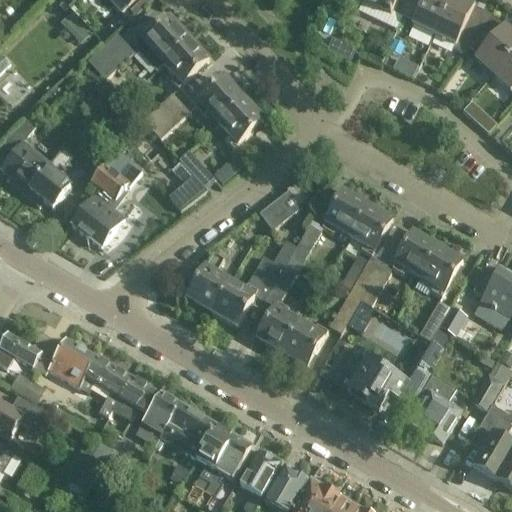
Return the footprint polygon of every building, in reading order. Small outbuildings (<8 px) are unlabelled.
[(105,0),(122,17),(139,0),(105,0)] [(146,0),(131,14),(135,18),(136,20),(157,0),(146,0)] [(359,0),(364,2),(363,6),(391,19),(387,28),(398,33),(404,20),(413,0),(359,0)] [(435,39),(453,0),(413,0),(404,20),(415,25),(413,29),(435,39)] [(465,57),(469,51),(470,51),(488,24),(491,19),(474,11),(475,10),(454,0),(453,0),(435,39),(455,49),(454,52),(465,57)] [(72,18),(61,28),(68,35),(78,24),(72,18)] [(494,80),(511,60),(511,35),(506,30),(505,31),(491,19),(488,24),(470,51),(478,60),(476,63),(494,80)] [(156,76),(162,70),(190,45),(171,23),(137,55),(156,76)] [(333,42),(327,54),(350,65),(356,53),(333,42)] [(190,45),(162,70),(174,82),(171,85),(179,94),(209,65),(190,45)] [(96,75),(106,85),(135,58),(126,48),(96,75)] [(1,58),(0,59),(0,76),(10,67),(1,58)] [(511,60),(494,80),(511,95),(511,94),(511,60)] [(217,130),(245,104),(225,83),(195,111),(204,120),(206,118),(217,130)] [(143,126),(147,130),(152,135),(181,108),(172,99),(143,126)] [(245,104),(217,130),(229,142),(226,145),(234,153),(264,125),(245,104)] [(470,107),(462,116),(468,121),(475,112),(470,107)] [(181,108),(152,135),(158,142),(161,145),(190,118),(181,108)] [(489,122),(480,131),(488,138),(497,129),(489,122)] [(27,126),(7,145),(18,154),(1,175),(11,183),(8,186),(39,211),(43,206),(53,214),(70,192),(59,183),(62,179),(55,174),(59,169),(63,172),(72,161),(63,155),(51,170),(23,148),(36,132),(27,126)] [(152,135),(148,139),(154,146),(158,142),(152,135)] [(112,179),(126,161),(116,154),(103,172),(112,179)] [(179,165),(180,166),(205,194),(206,195),(216,186),(189,156),(179,165)] [(101,254),(126,222),(115,214),(127,198),(124,196),(127,191),(130,193),(143,175),(126,161),(112,179),(103,172),(91,187),(100,194),(72,231),(101,254)] [(180,166),(171,175),(183,188),(171,199),(184,213),(205,194),(180,166)] [(297,187),(287,194),(289,196),(299,209),(309,202),(297,187)] [(277,205),(290,221),(302,212),(299,209),(289,196),(277,205)] [(350,244),(369,212),(345,197),(324,233),(334,239),(336,236),(350,244)] [(290,221),(277,205),(260,218),(273,235),(290,221)] [(369,212),(350,244),(364,252),(362,255),(372,261),(393,226),(369,212)] [(291,263),(289,266),(301,273),(322,237),(321,237),(310,230),(298,251),(297,253),(291,263)] [(419,285),(438,252),(414,238),(393,274),(403,280),(405,277),(419,285)] [(438,252),(419,285),(434,294),(432,297),(442,303),(463,267),(438,252)] [(233,286),(213,318),(237,332),(255,301),(265,307),(289,266),(291,263),(280,257),(274,268),(263,262),(245,293),(233,286)] [(213,318),(233,286),(217,277),(224,265),(214,259),(200,282),(190,277),(178,298),(213,318)] [(351,296),(348,301),(360,307),(361,306),(381,272),(370,265),(369,265),(351,296)] [(276,313),(258,344),(283,359),(291,345),(302,326),(287,318),(289,315),(279,309),(301,273),(289,266),(265,307),(266,308),(276,313)] [(511,276),(502,271),(497,280),(486,273),(473,295),(484,302),(479,309),(509,326),(511,322),(511,276)] [(381,272),(361,306),(362,306),(372,312),(392,278),(391,278),(381,272)] [(330,333),(341,339),(360,307),(348,301),(330,333)] [(420,341),(431,347),(431,346),(438,335),(450,313),(439,306),(420,341)] [(452,313),(442,330),(456,337),(465,320),(452,313)] [(291,345),(283,359),(307,373),(328,337),(318,331),(316,334),(302,326),(291,345)] [(438,335),(431,346),(444,353),(450,342),(438,335)] [(0,355),(33,374),(42,358),(9,339),(0,354),(0,355)] [(79,393),(96,362),(66,345),(48,376),(79,393)] [(342,373),(356,381),(347,396),(380,415),(390,398),(411,411),(430,379),(418,373),(409,388),(367,363),(369,359),(355,351),(342,373)] [(511,358),(506,355),(500,365),(511,372),(511,369),(511,358)] [(110,421),(112,416),(132,382),(96,362),(79,393),(79,394),(80,393),(89,398),(93,389),(110,399),(101,416),(110,421)] [(489,380),(472,409),(486,417),(511,375),(501,370),(494,383),(489,380)] [(23,401),(32,386),(19,378),(10,393),(23,401)] [(416,407),(422,411),(410,429),(442,449),(462,418),(448,409),(456,395),(432,380),(416,407)] [(131,427),(135,418),(139,413),(140,414),(151,394),(132,382),(112,416),(131,427)] [(32,386),(23,401),(36,409),(46,394),(32,386)] [(148,419),(142,429),(137,439),(156,450),(155,452),(156,453),(181,411),(151,394),(140,414),(148,419)] [(20,428),(29,433),(32,426),(40,431),(47,418),(18,401),(11,412),(0,405),(0,439),(10,445),(20,428)] [(511,422),(492,410),(470,449),(482,456),(473,471),(498,486),(511,462),(511,448),(505,444),(511,431),(511,422)] [(196,465),(217,431),(181,411),(156,453),(159,455),(164,446),(196,465)] [(217,431),(196,465),(206,470),(195,490),(207,497),(218,478),(215,476),(221,468),(223,469),(227,461),(225,460),(236,442),(217,431)] [(84,451),(89,450),(91,445),(88,441),(83,442),(81,446),(84,451)] [(218,478),(207,497),(214,501),(220,491),(216,489),(222,479),(233,485),(252,452),(236,442),(225,460),(227,461),(223,469),(221,468),(215,476),(218,478)] [(103,470),(91,464),(101,447),(93,443),(89,450),(84,459),(68,487),(87,498),(103,470)] [(0,449),(0,477),(2,479),(14,458),(0,449)] [(260,456),(240,490),(253,497),(244,511),(256,511),(262,503),(282,469),(260,456)] [(511,462),(498,486),(511,493),(511,462)] [(173,478),(170,483),(180,489),(183,484),(184,485),(189,477),(177,470),(173,478)] [(295,511),(311,486),(285,471),(263,507),(271,511),(295,511)] [(311,486),(295,511),(314,511),(325,495),(311,486)] [(68,487),(61,498),(80,509),(87,498),(68,487)] [(331,511),(338,503),(325,495),(314,511),(331,511)] [(198,504),(207,510),(213,501),(203,496),(198,504)] [(331,511),(349,511),(351,510),(338,503),(331,511)]
